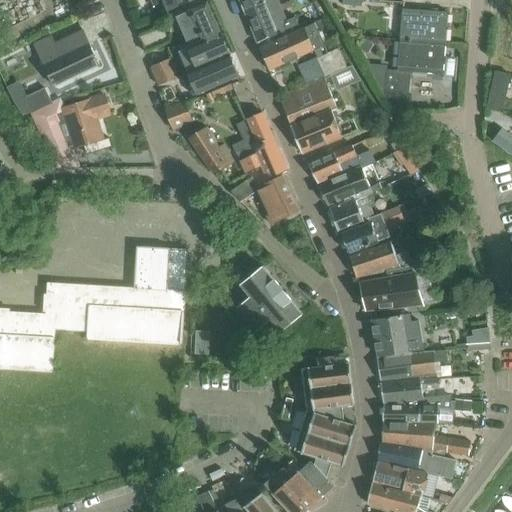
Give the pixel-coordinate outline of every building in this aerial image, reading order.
[(196,0),(161,0),(167,13),(196,0)] [(238,0),(244,13),(263,5),(266,11),(279,6),(275,0),(238,0)] [(189,11),(203,43),(188,50),(189,53),(180,57),(188,74),(229,56),(220,36),(208,3),(189,11)] [(286,25),(279,6),(266,11),(263,5),(244,13),(256,43),(277,34),(274,29),(286,25)] [(403,10),(400,41),(446,44),(448,14),(403,10)] [(269,72),(313,51),(317,59),(324,77),(325,78),(330,76),(347,68),(339,49),(323,56),(320,49),(335,41),(323,19),(303,30),(278,41),(277,39),(271,42),(272,44),(259,50),(269,72)] [(133,35),(140,53),(173,40),(166,23),(133,35)] [(39,53),(45,66),(55,88),(98,68),(82,33),(55,46),(51,38),(34,46),(37,54),(39,53)] [(385,94),(387,94),(386,109),(411,110),(411,96),(409,96),(411,73),(443,75),(446,44),(400,41),(398,71),(387,71),(385,94)] [(239,78),(229,56),(188,74),(195,91),(191,92),(194,98),(239,78)] [(317,59),(299,67),(306,85),(324,77),(317,59)] [(159,87),(178,79),(170,61),(151,69),(159,87)] [(347,68),(330,76),(337,92),(360,82),(352,67),(351,66),(347,68)] [(488,103),(511,109),(511,74),(497,70),(488,103)] [(281,99),(291,126),(329,112),(336,109),(324,79),(281,99)] [(44,90),(24,99),(27,105),(30,113),(50,104),(44,90)] [(50,104),(30,113),(31,115),(40,134),(50,158),(74,150),(85,147),(88,156),(113,148),(110,139),(105,141),(97,113),(110,109),(105,95),(64,107),(61,99),(50,104)] [(173,131),(192,124),(184,104),(165,111),(173,131)] [(301,154),(340,138),(329,112),(291,126),(299,150),(301,155),(301,154)] [(233,145),(238,158),(246,175),(262,168),(267,180),(286,172),(262,115),(247,121),(253,136),(233,145)] [(511,151),(511,123),(506,120),(493,140),(511,151)] [(215,177),(233,165),(221,148),(217,151),(207,129),(190,140),(210,171),(215,177)] [(386,147),(391,155),(402,150),(398,142),(386,147)] [(349,202),(339,206),(380,190),(378,184),(369,189),(360,169),(350,146),(348,147),(308,165),(316,185),(341,173),(342,177),(318,187),(326,207),(347,198),(349,202)] [(392,157),(405,179),(417,172),(403,150),(392,157)] [(255,194),(262,208),(291,195),(283,177),(257,190),(252,180),(232,193),(242,205),(255,194)] [(427,186),(416,191),(419,199),(432,193),(427,186)] [(338,237),(341,236),(364,227),(362,223),(373,218),(370,208),(375,206),(371,194),(381,190),(380,190),(339,206),(328,211),(338,237)] [(270,226),(299,212),(291,195),(262,208),(270,226)] [(424,212),(428,224),(443,219),(439,207),(424,212)] [(364,227),(341,236),(349,256),(378,244),(373,232),(396,223),(404,220),(398,208),(373,218),(362,223),(364,227)] [(131,218),(128,228),(136,231),(149,235),(152,225),(131,218)] [(103,219),(96,240),(129,251),(136,231),(103,219)] [(95,240),(88,262),(121,273),(129,252),(95,240)] [(349,258),(356,281),(423,266),(421,257),(408,261),(406,253),(394,257),(389,244),(349,258)] [(88,262),(80,284),(106,292),(114,295),(122,274),(88,262)] [(356,281),(364,313),(415,308),(424,306),(416,274),(425,273),(423,266),(356,281)] [(280,333),(301,316),(263,270),(255,277),(251,272),(240,282),(243,286),(242,287),(252,299),(238,311),(256,333),(265,325),(274,336),(279,332),(280,333)] [(152,276),(149,283),(163,288),(165,280),(152,276)] [(106,292),(103,302),(123,309),(127,299),(114,295),(106,292)] [(202,302),(215,318),(226,309),(213,293),(202,302)] [(33,304),(2,308),(6,346),(28,343),(37,342),(36,334),(36,327),(35,319),(34,311),(33,304)] [(46,310),(34,311),(35,319),(47,318),(46,310)] [(401,317),(371,323),(378,359),(408,353),(424,351),(418,321),(411,323),(410,316),(401,317)] [(47,318),(35,319),(36,327),(48,325),(47,318)] [(48,325),(36,327),(36,334),(48,333),(48,325)] [(472,337),(466,338),(468,350),(480,350),(489,350),(489,340),(488,328),(471,331),(472,337)] [(48,333),(36,334),(37,342),(49,341),(48,333)] [(49,341),(37,342),(38,350),(50,348),(49,341)] [(37,342),(28,343),(29,354),(38,353),(38,350),(37,342)] [(90,348),(59,370),(72,389),(78,397),(109,374),(90,348)] [(379,382),(413,378),(436,375),(434,363),(448,362),(446,351),(424,355),(376,361),(379,382)] [(316,460),(313,466),(327,481),(331,465),(343,468),(356,428),(344,424),(342,409),(354,408),(349,366),(337,367),(336,360),(317,362),(318,369),(302,371),(307,413),(294,453),(316,460)] [(109,374),(78,397),(84,406),(96,423),(127,401),(109,374)] [(382,406),(420,402),(423,402),(422,399),(422,392),(437,390),(436,380),(380,386),(382,406)] [(72,389),(63,395),(69,403),(78,397),(72,389)] [(383,408),(382,425),(434,426),(435,426),(451,427),(454,403),(450,403),(450,396),(422,399),(423,402),(420,402),(421,408),(383,408)] [(78,397),(69,403),(75,412),(84,406),(78,397)] [(286,400),(284,410),(291,412),(293,402),(286,400)] [(455,400),(454,410),(469,412),(470,401),(455,400)] [(127,401),(96,423),(110,442),(115,449),(116,449),(122,444),(147,427),(127,401)] [(284,410),(282,420),(289,421),(291,412),(284,410)] [(433,438),(434,426),(382,425),(381,443),(444,454),(467,456),(469,444),(433,438)] [(128,440),(122,444),(129,454),(135,450),(128,440)] [(110,442),(101,448),(106,455),(109,453),(115,449),(110,442)] [(444,454),(421,450),(421,451),(381,443),(377,462),(416,470),(416,472),(451,480),(455,462),(443,460),(444,454)] [(122,444),(116,449),(123,459),(129,454),(122,444)] [(115,449),(109,453),(116,463),(123,459),(116,449),(115,449)] [(265,485),(288,511),(307,511),(334,489),(327,481),(313,466),(310,463),(304,468),(296,462),(286,472),(283,469),(265,485)] [(422,497),(427,476),(377,464),(372,484),(422,497)] [(420,511),(417,510),(420,498),(372,486),(367,505),(394,511),(420,511)] [(218,511),(214,503),(218,501),(214,490),(208,493),(197,498),(203,511),(218,511)] [(247,511),(275,511),(262,494),(245,508),(247,511)] [(188,500),(171,506),(172,511),(183,511),(191,509),(188,500)]
